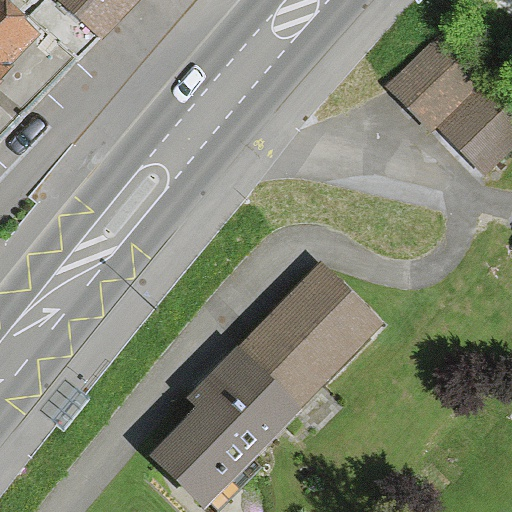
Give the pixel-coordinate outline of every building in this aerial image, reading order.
[(0,0),(0,77),(39,33),(1,0),(0,0)] [(132,0),(56,0),(96,38),(132,0)] [(436,40),(386,90),(430,133),(436,128),(480,84),(436,40)] [(480,84),(436,128),(486,177),(511,151),(511,107),(484,80),(480,84)] [(385,325),(320,262),(187,397),(195,406),(147,455),(203,510),(385,325)]
